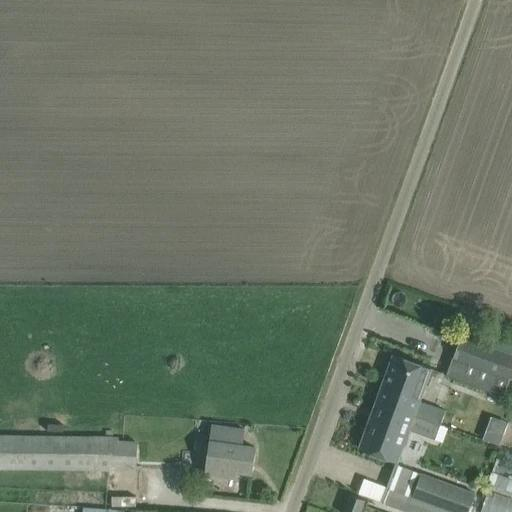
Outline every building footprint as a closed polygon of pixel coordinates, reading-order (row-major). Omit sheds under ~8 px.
[(462,335),(447,375),(504,395),(511,373),(511,353),(510,353),(511,347),(511,342),(476,330),(473,339),(462,335)] [(377,401),(441,425),(446,410),(419,401),(431,368),(394,354),(377,401)] [(436,439),(441,425),(377,401),(360,448),(397,462),(409,429),(436,439)] [(494,415),(485,438),(502,444),(510,421),(494,415)] [(211,441),(206,473),(235,478),(236,470),(252,473),(256,447),(242,445),(245,429),(213,425),(211,441)] [(104,437),(0,435),(0,467),(111,470),(111,466),(137,467),(137,470),(185,471),(185,454),(197,454),(197,442),(118,441),(118,438),(112,438),(112,431),(104,431),(104,437)] [(468,511),(475,493),(395,464),(382,502),(408,511),(468,511)] [(511,511),(511,499),(488,491),(480,511),(511,511)] [(360,511),(365,500),(351,494),(344,511),(360,511)]
